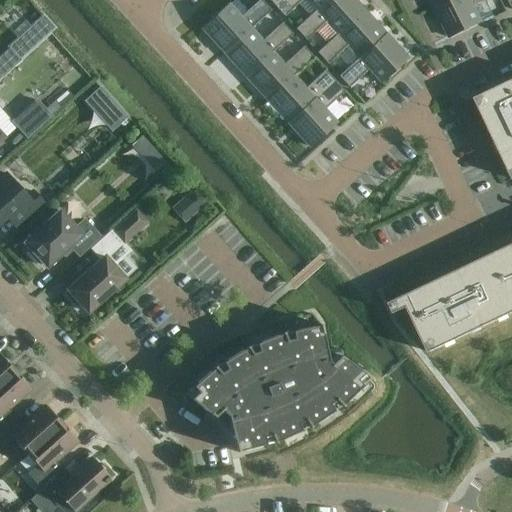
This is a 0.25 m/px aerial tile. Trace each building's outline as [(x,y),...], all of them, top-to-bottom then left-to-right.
[(235,0),(229,6),(228,5),(201,29),(224,53),(250,29),(270,11),(260,0),(246,12),(235,0)] [(281,0),(274,7),(284,17),(302,0),(304,0),(315,12),(327,0),(281,0)] [(325,23),(336,35),(363,11),(362,10),(363,9),(354,0),(327,0),(315,12),(295,30),(305,41),(325,23)] [(430,0),(435,10),(454,0),(430,0)] [(454,0),(435,10),(450,39),(482,23),(473,7),(486,0),(454,0)] [(373,22),(363,11),(336,35),(317,53),(327,65),(347,47),(358,59),(384,35),(383,34),(385,32),(375,21),(373,22)] [(8,48),(19,61),(54,29),(43,16),(8,48)] [(262,42),(250,29),(224,53),(225,55),(223,56),(234,67),(235,66),(245,77),(272,53),(292,35),(281,24),(262,42)] [(338,77),(348,88),(368,70),(381,84),(407,60),(384,35),(358,59),(338,77)] [(257,89),(267,101),(293,77),(313,59),(303,47),(283,65),(272,53),(245,77),(247,78),(245,80),(255,91),(257,89)] [(305,89),(293,77),(267,101),(268,102),(266,103),(277,115),(278,113),(288,124),(334,82),(324,71),(305,89)] [(511,81),(474,99),(511,178),(511,245),(509,246),(508,243),(455,268),(456,272),(389,304),(393,314),(407,308),(429,353),(511,313),(511,81)] [(324,110),(344,92),(334,82),(288,124),(310,148),(336,124),(324,110)] [(26,139),(50,118),(36,101),(12,123),(26,139)] [(0,223),(12,212),(21,222),(42,203),(32,192),(26,198),(5,174),(0,178),(0,223)] [(74,229),(59,213),(47,223),(45,221),(32,232),(35,235),(24,244),(29,250),(27,252),(38,265),(41,262),(46,268),(68,247),(78,258),(100,238),(84,220),(74,229)] [(114,232),(123,243),(145,223),(135,213),(114,232)] [(65,295),(75,306),(78,303),(87,314),(124,280),(104,258),(67,291),(68,292),(65,295)] [(169,315),(154,325),(161,334),(175,325),(169,315)] [(246,347),(245,348),(245,349),(214,368),(213,367),(212,368),(213,369),(184,395),(213,418),(221,411),(227,417),(236,453),(238,453),(237,452),(273,443),(273,444),(275,443),(274,442),(308,427),(308,429),(310,428),(309,427),(339,406),(340,407),(342,406),(341,405),(368,378),(369,378),(339,356),(330,365),(327,362),(320,325),(318,326),(318,327),(282,335),(282,333),(280,334),(281,335),(247,348),(246,347)] [(0,384),(14,372),(7,365),(0,356),(0,384)] [(14,372),(0,384),(0,431),(16,417),(8,408),(10,407),(17,401),(26,392),(29,389),(21,380),(14,372)] [(26,455),(61,424),(54,417),(45,407),(24,426),(16,417),(0,431),(0,445),(7,453),(17,445),(26,455)] [(26,474),(40,490),(63,470),(55,461),(56,459),(63,453),(76,442),(63,427),(61,424),(26,455),(36,466),(26,474)] [(63,470),(40,490),(56,507),(63,501),(72,511),(76,508),(105,483),(105,484),(110,480),(109,479),(113,476),(103,465),(99,468),(92,459),(71,479),(63,470)]
